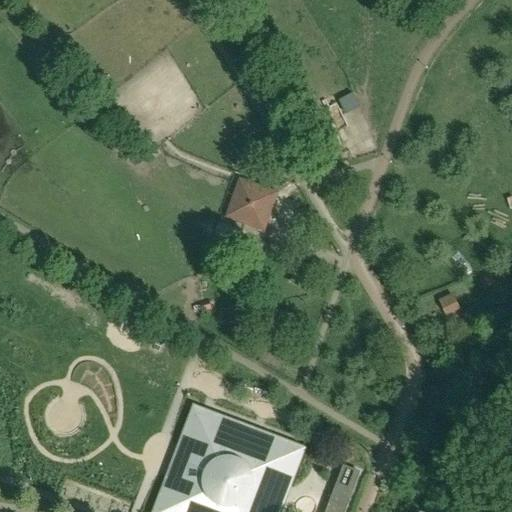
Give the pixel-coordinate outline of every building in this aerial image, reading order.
[(351,72),(339,80),(346,91),(358,83),(351,72)] [(359,108),(352,95),(339,102),(346,114),(359,108)] [(122,129),(111,137),(124,154),(135,145),(122,129)] [(276,195),(240,182),(227,218),(263,231),(276,195)] [(437,304),(444,316),(460,311),(453,297),(437,304)] [(277,511),(301,451),(196,411),(157,511),(277,511)] [(344,511),(359,473),(343,467),(326,511),(344,511)]
